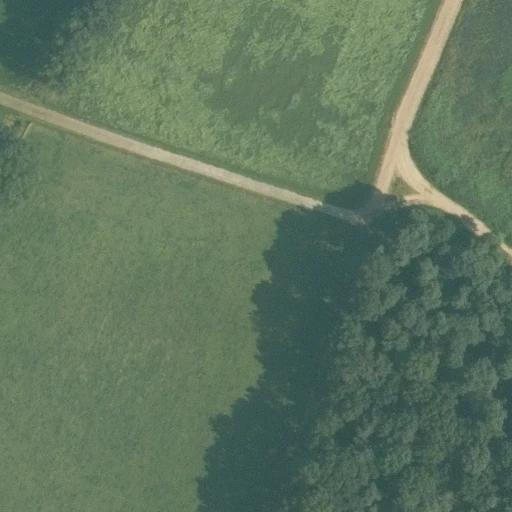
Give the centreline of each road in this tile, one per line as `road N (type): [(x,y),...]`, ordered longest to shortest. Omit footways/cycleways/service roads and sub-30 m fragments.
road 1 (track): [(371,222),(0,96)]
road 2 (track): [(378,201),(282,511)]
road 3 (track): [(453,0),(378,201)]
road 4 (track): [(511,267),(428,192),(378,201)]
